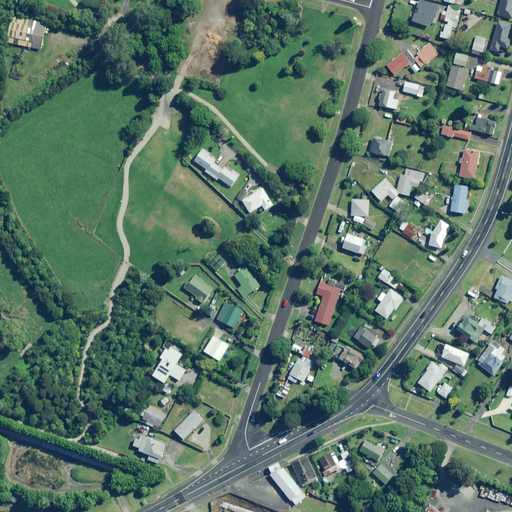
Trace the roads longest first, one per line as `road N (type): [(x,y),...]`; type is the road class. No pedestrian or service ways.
road 1 (residential): [(254,459),(248,417),(376,9)]
road 2 (primary): [(363,397),(461,266),(511,145)]
road 3 (tertiary): [(363,397),(511,459)]
road 4 (primary): [(254,459),(363,397)]
